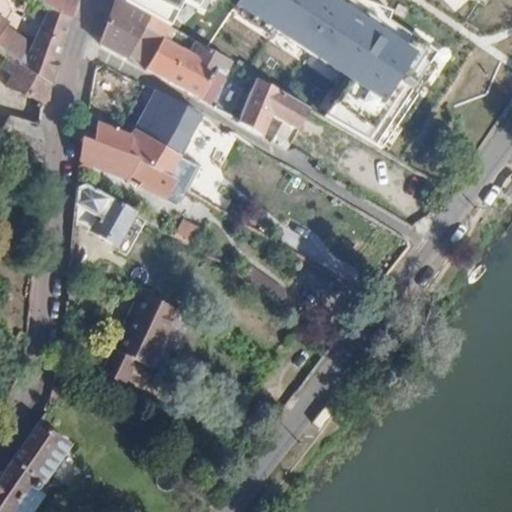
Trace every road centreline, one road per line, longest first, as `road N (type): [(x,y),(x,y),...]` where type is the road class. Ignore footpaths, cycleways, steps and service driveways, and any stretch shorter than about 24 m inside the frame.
road 1 (residential): [(240,511),(511,120)]
road 2 (residential): [(88,0),(56,120),(33,378),(0,434)]
